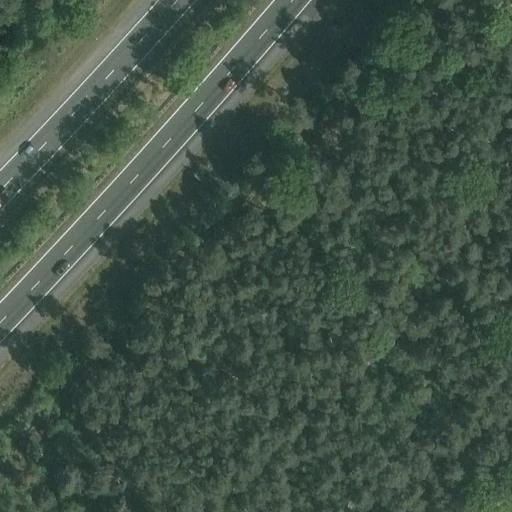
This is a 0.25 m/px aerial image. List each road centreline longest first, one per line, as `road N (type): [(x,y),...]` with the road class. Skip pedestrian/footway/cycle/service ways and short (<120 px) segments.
road 1 (motorway): [(0,325),(295,0)]
road 2 (motorway): [(175,0),(0,188)]
